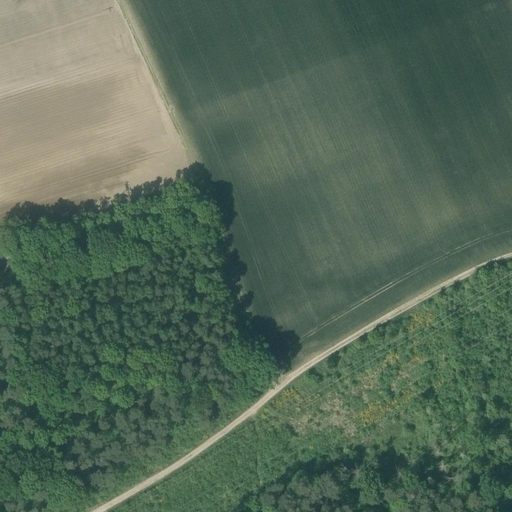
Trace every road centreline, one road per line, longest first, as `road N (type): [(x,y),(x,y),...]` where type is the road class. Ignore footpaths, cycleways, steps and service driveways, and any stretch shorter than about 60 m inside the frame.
road 1 (track): [(118,0),(164,95),(222,277),(253,342),(282,378)]
road 2 (track): [(102,511),(143,489),(282,378),(431,294)]
